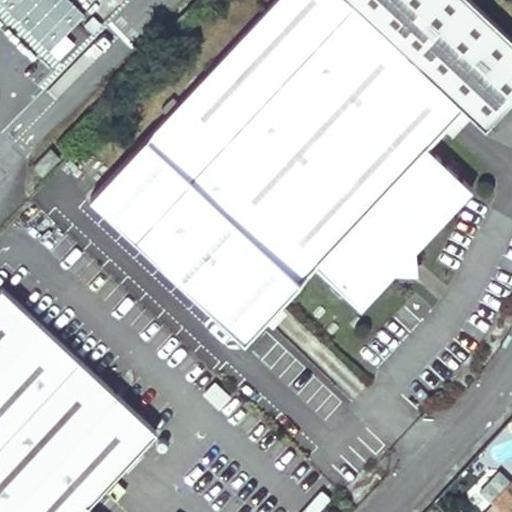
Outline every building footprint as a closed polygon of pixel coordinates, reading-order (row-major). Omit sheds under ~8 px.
[(71,0),(0,0),(0,2),(50,50),(85,13),(71,0)] [(168,117),(91,199),(243,342),(315,264),(361,307),(392,272),(416,272),(414,249),(471,189),(427,147),(464,109),(485,129),(511,99),(511,41),(468,0),(276,0),(180,104),(175,99),(163,112),(168,117)] [(101,94),(85,109),(98,121),(113,105),(101,94)] [(155,430),(1,287),(0,287),(0,511),(88,511),(83,507),(155,430)] [(511,511),(511,480),(491,502),(501,511),(511,511)]
